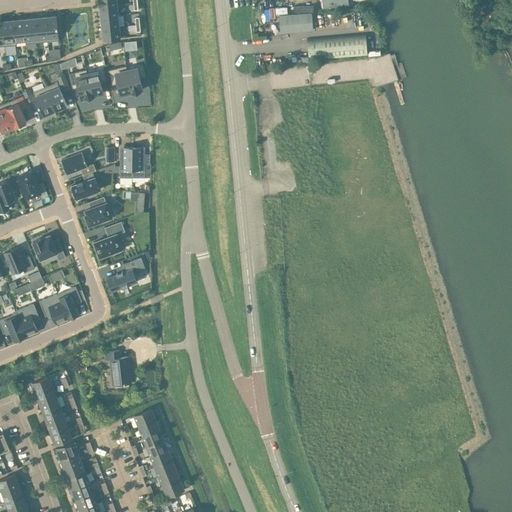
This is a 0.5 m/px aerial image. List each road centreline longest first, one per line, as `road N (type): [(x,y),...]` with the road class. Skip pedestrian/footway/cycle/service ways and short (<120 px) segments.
road 1 (secondary): [(262,411),(220,0)]
road 2 (residential): [(251,511),(209,413),(192,345),(185,254),(194,219)]
road 3 (residential): [(62,206),(103,313),(0,356)]
road 4 (residential): [(262,411),(230,359),(194,219)]
road 5 (unclassified): [(187,128),(113,128),(41,145)]
road 6 (residential): [(0,407),(15,405),(55,511)]
road 7 (unclassified): [(187,128),(179,0)]
